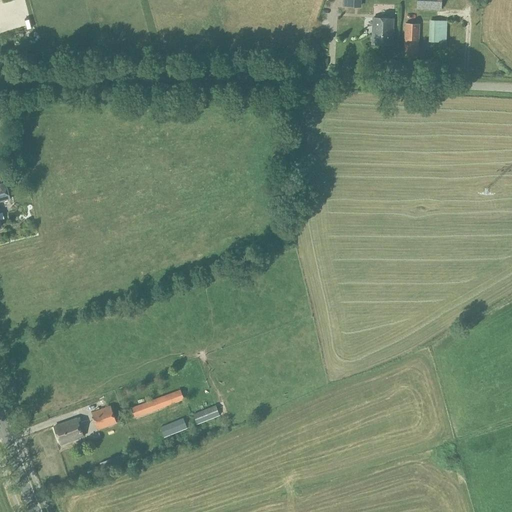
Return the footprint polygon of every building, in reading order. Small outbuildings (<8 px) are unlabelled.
[(405,9),(404,0),(373,0),(374,2),(389,3),(389,9),(405,9)] [(392,45),(393,19),(373,18),(372,44),(392,45)] [(447,42),(447,22),(429,22),(428,51),(438,51),(438,42),(447,42)] [(418,58),(420,24),(405,23),(403,57),(418,58)] [(0,227),(2,227),(0,220),(0,201),(10,200),(7,184),(0,186),(0,227)] [(136,418),(184,400),(180,390),(132,408),(136,418)] [(99,430),(118,422),(111,405),(92,413),(99,430)] [(197,425),(221,415),(217,406),(194,416),(197,425)] [(61,445),(83,436),(77,418),(54,426),(61,445)] [(164,438),(188,428),(185,419),(160,428),(164,438)] [(104,472),(127,463),(124,455),(101,464),(104,472)]
